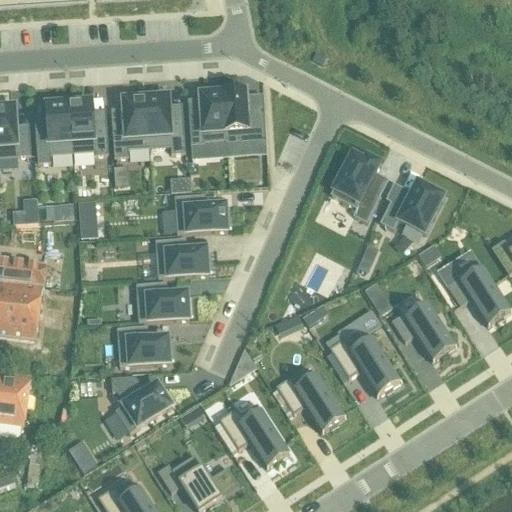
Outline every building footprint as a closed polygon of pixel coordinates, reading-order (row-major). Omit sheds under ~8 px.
[(238,94),(225,95),(229,148),(267,146),(265,120),(248,122),(247,102),(246,96),(238,97),(238,94)] [(202,125),(190,125),(191,151),(192,163),(199,162),(198,158),(199,158),(199,150),(229,148),(225,95),(208,96),(209,99),(201,99),(202,118),(202,125)] [(161,99),(146,100),(150,154),(171,153),(172,160),(186,159),(183,126),(171,127),(170,111),(169,102),(161,102),(161,99)] [(125,130),(112,131),(115,164),(129,163),(128,156),(150,154),(146,100),(131,101),(131,104),(123,105),(124,114),(125,130)] [(84,104),(69,105),(73,160),(95,158),(96,161),(109,161),(107,131),(94,132),(93,116),(92,107),(84,107),(84,104)] [(48,135),(36,136),(38,169),(51,168),(51,161),(73,160),(69,105),(54,106),(55,109),(47,110),(47,119),(48,135)] [(7,109),(0,109),(0,164),(19,163),(31,162),(30,136),(17,137),(16,131),(15,112),(7,112),(7,109)] [(353,159),(331,202),(358,216),(355,222),(367,228),(380,203),(368,197),(377,179),(382,169),(367,162),(365,165),(353,159)] [(393,235),(398,226),(404,215),(413,198),(400,191),(394,188),(386,206),(391,208),(380,228),(393,235)] [(419,188),(399,227),(426,240),(445,202),(419,188)] [(199,200),(175,202),(177,241),(228,237),(227,233),(231,232),(230,215),(226,215),(226,210),(206,212),(200,212),(199,200)] [(14,231),(39,229),(37,204),(24,204),(24,216),(13,217),(14,231)] [(96,206),(79,207),(80,220),(97,219),(96,206)] [(180,244),(155,246),(158,285),(209,281),(208,277),(212,276),(211,259),(207,259),(207,254),(187,256),(180,256),(180,244)] [(511,253),(507,246),(494,254),(511,281),(511,280),(511,253)] [(426,271),(436,265),(429,253),(418,260),(426,271)] [(0,341),(35,346),(44,268),(0,263),(0,262),(0,341)] [(461,283),(449,291),(462,312),(473,305),(490,332),(511,318),(511,315),(486,275),(464,289),(461,283)] [(160,288),(136,290),(139,329),(190,325),(189,321),(193,320),(191,303),(188,303),(188,299),(168,300),(161,300),(160,288)] [(405,319),(393,327),(407,348),(418,341),(435,368),(457,353),(430,311),(409,325),(405,319)] [(141,332),(117,334),(120,373),(170,369),(170,365),(173,365),(172,347),(169,347),(168,343),(149,344),(142,344),(141,332)] [(350,355),(338,362),(351,383),(362,376),(379,403),(401,388),(375,346),(354,360),(350,355)] [(0,377),(0,425),(23,429),(29,382),(0,377)] [(127,381),(102,382),(103,396),(111,396),(120,408),(107,416),(122,439),(164,412),(162,408),(165,406),(156,391),(153,393),(150,389),(132,401),(128,395),(127,381)] [(294,390),(282,398),(296,419),(307,412),(324,439),(347,424),(320,382),(298,396),(294,390)] [(238,426),(227,434),(240,455),(251,448),(268,475),(291,460),(264,417),(242,432),(238,426)] [(62,430),(45,428),(44,438),(61,440),(62,430)] [(175,467),(163,475),(176,496),(187,489),(201,511),(209,511),(227,501),(199,459),(178,472),(175,467)] [(29,467),(27,491),(27,492),(38,493),(41,469),(38,468),(29,467)] [(117,504),(105,511),(152,511),(142,496),(121,509),(117,504)]
